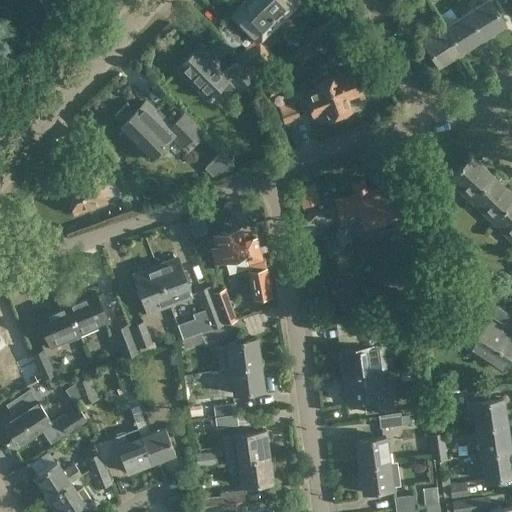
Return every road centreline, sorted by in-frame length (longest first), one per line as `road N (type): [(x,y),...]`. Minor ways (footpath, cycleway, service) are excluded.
road 1 (residential): [(322,511),(270,170)]
road 2 (residential): [(0,257),(36,257),(270,170)]
road 3 (residential): [(0,177),(150,0)]
road 4 (residential): [(270,170),(425,119)]
road 5 (residential): [(425,119),(373,0)]
